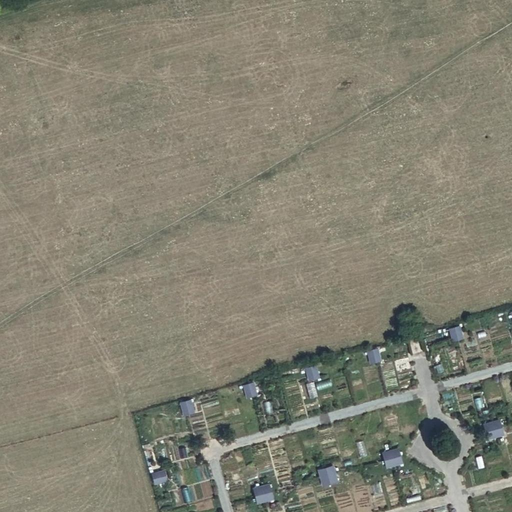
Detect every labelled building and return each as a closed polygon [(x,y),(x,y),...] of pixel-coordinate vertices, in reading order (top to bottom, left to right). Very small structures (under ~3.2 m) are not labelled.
[(459,324),(450,327),(453,338),(462,335),(459,324)] [(365,351),(368,362),(378,359),(375,348),(365,351)] [(313,365),(304,368),(307,379),(316,376),(313,365)] [(250,382),(241,384),(244,395),(254,392),(250,382)] [(187,399),(178,402),(181,413),(191,410),(187,399)] [(500,416),(485,420),(490,434),(504,430),(500,416)] [(383,450),(387,465),(402,460),(397,446),(383,450)] [(318,469),(322,483),(337,479),(333,465),(318,469)] [(152,473),(154,483),(165,480),(163,470),(152,473)] [(254,488),(258,502),(273,498),(268,483),(254,488)]
